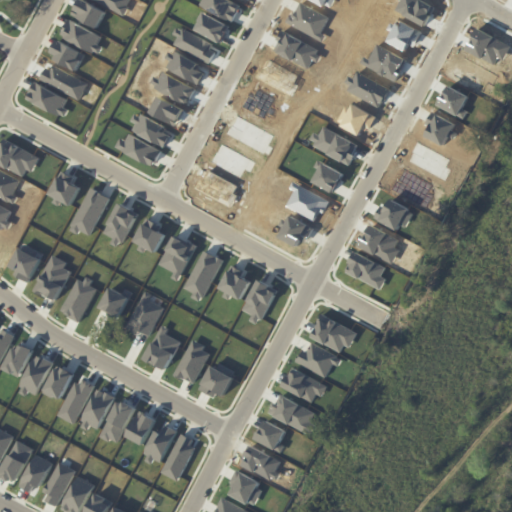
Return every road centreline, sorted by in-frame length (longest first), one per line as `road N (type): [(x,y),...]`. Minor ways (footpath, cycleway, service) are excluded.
road 1 (residential): [(475,2),(192,511)]
road 2 (residential): [(386,321),(0,111)]
road 3 (residential): [(237,435),(61,339),(0,293)]
road 4 (residential): [(278,0),(170,203)]
road 5 (track): [(414,511),(511,398)]
road 6 (residential): [(59,0),(0,109)]
